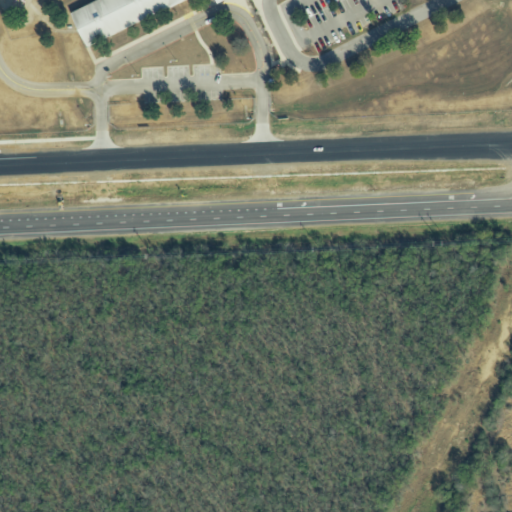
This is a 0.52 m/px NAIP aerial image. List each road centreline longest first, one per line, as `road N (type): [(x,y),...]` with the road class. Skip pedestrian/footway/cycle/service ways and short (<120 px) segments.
road 1 (trunk): [(511,140),(0,162)]
road 2 (trunk): [(0,226),(275,214)]
road 3 (trunk): [(275,214),(482,205)]
